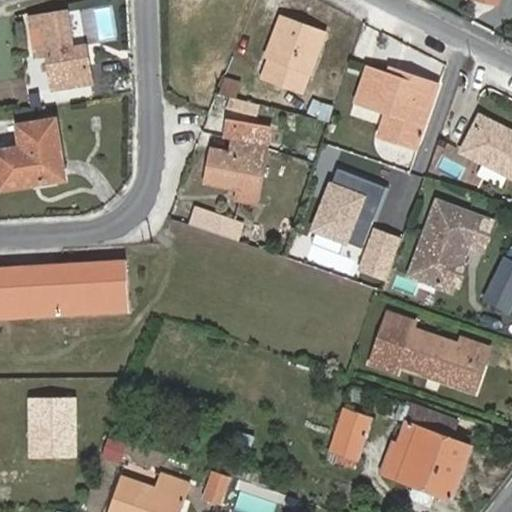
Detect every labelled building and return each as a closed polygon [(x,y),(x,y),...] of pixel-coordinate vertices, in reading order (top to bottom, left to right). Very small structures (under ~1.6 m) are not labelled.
[(78,52),(70,11),(31,18),(39,56),(52,54),(59,87),(100,79),(94,49),(78,52)] [(299,94),(327,33),(285,14),(265,56),(269,58),(260,77),(299,94)] [(401,79),(390,75),(370,67),(358,100),(388,112),(378,135),(414,149),(439,87),(403,73),(401,79)] [(392,69),(390,75),(401,79),(403,73),(392,69)] [(259,99),(232,91),(229,102),(256,109),(259,99)] [(306,113),(328,118),(332,104),(309,99),(306,113)] [(511,185),(511,130),(486,116),(468,149),(485,159),(480,169),(511,185)] [(74,178),(62,118),(25,125),(30,150),(1,155),(9,190),(74,178)] [(241,201),(259,204),(273,125),(229,119),(226,136),(234,137),(231,152),(213,149),(209,183),(243,188),(241,201)] [(496,223),(440,203),(413,277),(443,288),(453,284),(463,257),(466,258),(471,246),(486,252),(496,223)] [(191,208),(186,224),(235,241),(240,225),(191,208)] [(386,277),(400,240),(377,232),(363,270),(386,277)] [(468,269),(466,258),(463,257),(453,284),(443,288),(454,292),(461,287),(468,269)] [(128,258),(0,264),(0,314),(131,310),(128,258)] [(511,309),(511,265),(507,263),(493,291),(486,288),(483,295),(511,309)] [(478,361),(485,364),(491,347),(463,338),(461,344),(413,327),(415,321),(389,312),(372,361),(398,370),(400,364),(468,388),(478,361)] [(187,343),(183,371),(227,378),(232,350),(187,343)] [(474,390),(485,364),(478,361),(468,388),(474,390)] [(370,430),(374,418),(355,411),(358,405),(350,402),(344,421),(370,430)] [(397,444),(386,475),(417,486),(436,493),(456,500),(475,446),(453,439),(459,421),(418,407),(403,446),(397,444)] [(341,459),(359,465),(370,430),(344,421),(335,449),(342,451),(341,459)] [(228,428),(221,448),(245,457),(252,437),(228,428)] [(105,455),(122,463),(130,445),(112,438),(105,455)] [(186,511),(196,487),(161,474),(156,490),(122,477),(109,511),(186,511)] [(436,493),(417,486),(413,497),(416,502),(426,506),(433,502),(436,493)]
